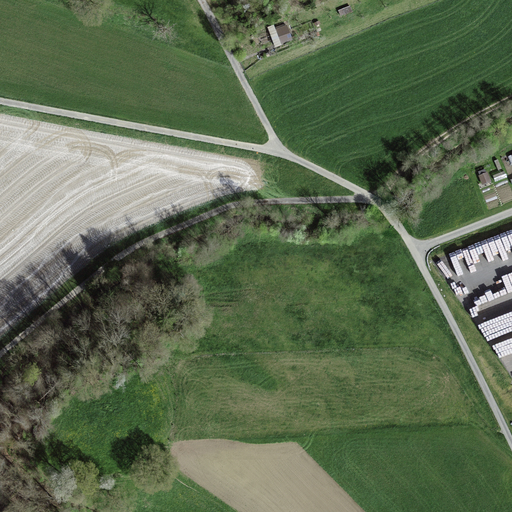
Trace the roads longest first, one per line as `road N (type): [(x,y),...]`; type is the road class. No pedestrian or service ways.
road 1 (track): [(375,201),(248,202),(215,211),(116,257),(0,357)]
road 2 (track): [(284,154),(0,100)]
road 3 (track): [(511,444),(401,229),(375,201)]
road 4 (track): [(284,154),(199,0)]
road 5 (track): [(511,99),(448,134),(375,201)]
